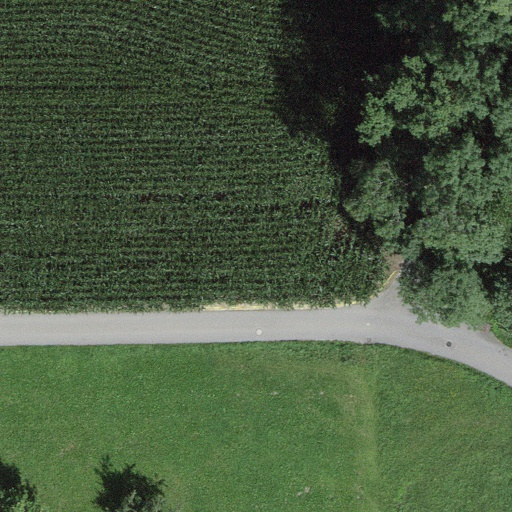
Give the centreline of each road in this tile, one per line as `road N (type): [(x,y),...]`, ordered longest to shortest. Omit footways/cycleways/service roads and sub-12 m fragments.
road 1 (unclassified): [(0,330),(417,330),(511,369)]
road 2 (track): [(417,330),(450,0)]
